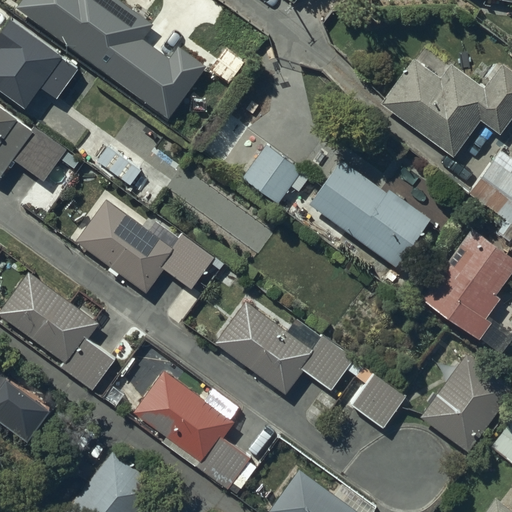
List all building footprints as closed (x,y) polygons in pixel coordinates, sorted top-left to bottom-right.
[(15,0),(13,3),(168,118),(209,63),(124,0),(15,0)] [(62,49),(10,10),(0,23),(0,84),(24,102),(39,81),(56,93),(69,75),(76,80),(85,69),(60,51),(62,49)] [(245,57),(225,42),(209,63),(229,78),(245,57)] [(413,52),(379,99),(453,153),(480,116),(500,131),(511,113),(511,65),(501,58),(483,82),(450,57),(439,71),(413,52)] [(33,126),(0,101),(0,175),(13,157),(44,179),(70,145),(37,121),(33,126)] [(109,140),(96,157),(129,182),(141,165),(109,140)] [(310,172),(266,141),(241,173),(277,200),(290,182),(298,188),(310,172)] [(339,154),(308,198),(395,262),(430,212),(388,183),(386,186),(339,154)] [(511,169),(493,156),(469,189),(511,220),(511,169)] [(107,195),(76,237),(145,289),(163,265),(190,285),(214,253),(181,229),(178,234),(151,213),(144,223),(107,195)] [(511,250),(470,220),(418,290),(501,352),(511,336),(511,325),(511,324),(511,307),(497,297),(500,293),(496,289),(511,267),(511,250)] [(98,318),(28,266),(0,303),(0,310),(63,357),(58,363),(93,388),(116,356),(86,334),(98,318)] [(356,373),(364,360),(296,314),(288,326),(245,296),(214,338),(287,390),(303,366),(331,386),(345,366),(356,373)] [(511,381),(467,348),(419,412),(467,448),(511,388),(511,381)] [(234,417),(163,365),(133,407),(165,431),(160,438),(236,492),(257,464),(247,456),(249,453),(222,434),(234,417)] [(511,399),(484,438),(511,460),(511,399)] [(135,511),(160,480),(113,445),(59,511),(135,511)] [(335,491),(298,464),(267,506),(276,511),(370,511),(376,504),(343,480),(335,491)] [(511,511),(511,500),(495,488),(476,511),(511,511)]
